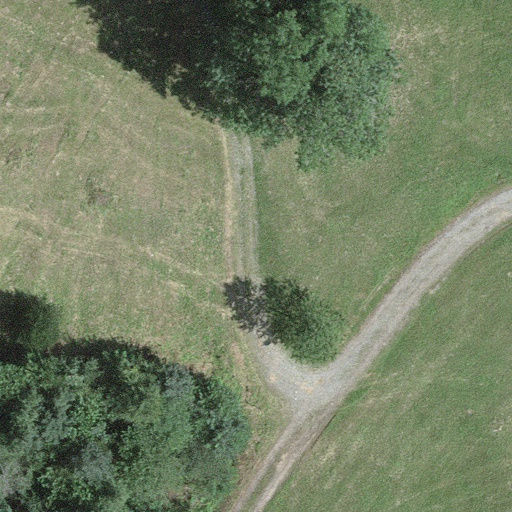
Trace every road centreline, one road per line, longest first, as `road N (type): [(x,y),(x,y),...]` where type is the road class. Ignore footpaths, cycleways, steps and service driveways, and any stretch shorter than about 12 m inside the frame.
road 1 (track): [(310,403),(453,242),(511,205)]
road 2 (track): [(238,511),(310,403)]
